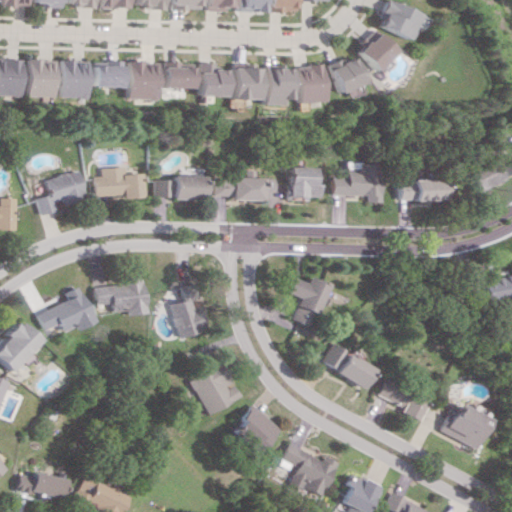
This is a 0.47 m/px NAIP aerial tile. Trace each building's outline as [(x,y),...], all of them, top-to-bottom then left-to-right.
[(123,8),(123,0),(95,0),(95,7),(123,8)] [(128,0),(128,5),(138,5),(138,9),(156,9),(156,0),(128,0)] [(160,0),(161,8),(189,9),(188,0),(160,0)] [(193,0),(193,9),(222,10),(221,0),(193,0)] [(254,12),(254,0),(228,0),(228,11),(254,12)] [(259,0),(259,11),(287,11),(287,0),(259,0)] [(371,26),(402,40),(414,14),(383,0),(379,0),(374,11),(378,12),(371,26)] [(348,50),(367,70),(388,51),(369,30),(348,50)] [(0,95),(17,95),(18,58),(0,57),(0,95)] [(317,64),(329,93),(355,82),(345,57),(331,63),(329,59),(317,64)] [(22,95),(50,96),(51,59),(23,58),(22,95)] [(84,60),(56,59),(55,97),(83,98),(84,60)] [(88,85),(116,86),(117,61),(89,60),(88,85)] [(120,98),(149,99),(149,62),(121,61),(120,98)] [(153,87),(181,88),(182,62),(154,62),(153,87)] [(186,95),(213,95),(213,69),(201,68),(201,62),(187,62),(186,95)] [(285,65),(286,102),(314,101),(313,64),(285,65)] [(218,99),(246,99),(247,68),(219,67),(218,99)] [(279,103),(279,67),(252,67),(251,102),(279,103)] [(511,170),(504,153),(459,170),(467,191),(496,180),(495,176),(511,170)] [(374,202),(375,162),(341,162),(340,177),(326,177),(325,194),(360,195),(360,201),(374,202)] [(92,197),(139,195),(138,173),(122,173),(122,166),(98,167),(98,176),(91,176),(92,197)] [(312,196),(313,184),(309,184),(309,167),(283,166),(282,197),(301,197),(301,196),(312,196)] [(257,177),(249,177),(249,170),(227,169),(226,199),(256,200),(257,177)] [(82,196),(75,170),(42,178),(46,194),(33,198),(37,214),(53,210),(51,200),(59,198),(60,202),(82,196)] [(197,198),(198,175),(168,175),(167,198),(197,198)] [(167,180),(149,179),(149,196),(166,197),(167,180)] [(208,179),(208,195),(224,196),(225,180),(208,179)] [(392,200),(438,198),(437,179),(392,181),(392,200)] [(0,229),(10,230),(11,197),(0,196),(0,229)] [(509,295),(504,274),(474,282),(480,303),(509,295)] [(285,277),(279,292),(292,298),(284,318),(303,326),(320,284),(301,276),(299,282),(285,277)] [(87,286),(89,304),(104,302),(104,311),(118,310),(119,315),(139,312),(135,280),(87,286)] [(164,303),(171,336),(200,330),(195,307),(188,308),(183,285),(174,287),(177,300),(164,303)] [(30,313),(38,330),(52,323),(56,333),(87,320),(73,286),(59,292),(62,299),(30,313)] [(0,366),(5,371),(34,339),(14,321),(0,336),(0,366)] [(368,369),(326,343),(314,362),(355,388),(368,369)] [(198,414),(232,396),(225,383),(224,383),(212,360),(179,377),(198,414)] [(395,412),(413,420),(424,397),(381,377),(372,395),(398,406),(395,412)] [(433,430),(469,449),(485,418),(456,403),(448,418),(441,415),(433,430)] [(250,452),(272,428),(246,405),(224,428),(250,452)] [(273,459),(288,466),(282,480),(314,495),(329,461),(316,455),(314,459),(280,443),(273,459)] [(60,479),(28,471),(27,476),(14,473),(11,488),(54,499),(60,479)] [(342,505),(338,511),(358,511),(372,486),(345,472),(339,484),(342,486),(334,502),(342,505)] [(113,511),(121,494),(77,476),(67,499),(99,511),(113,511)] [(379,507),(389,511),(425,511),(385,493),(379,507)]
